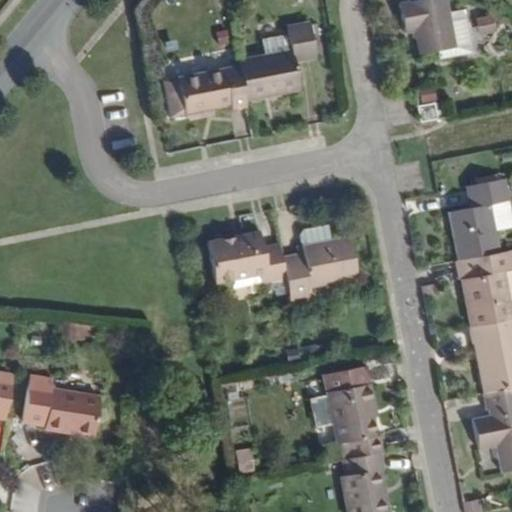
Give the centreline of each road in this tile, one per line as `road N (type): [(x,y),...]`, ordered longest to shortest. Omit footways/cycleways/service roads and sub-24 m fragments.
road 1 (residential): [(376,148),(127,192),(105,180),(82,92),(36,29)]
road 2 (residential): [(376,148),(450,511)]
road 3 (residential): [(350,0),(376,148)]
